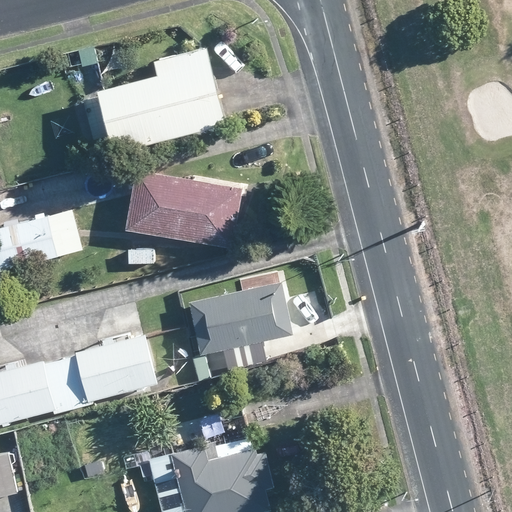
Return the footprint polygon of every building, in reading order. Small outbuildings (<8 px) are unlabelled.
[(242,115),(228,63),(222,39),(172,52),(176,65),(116,80),(133,143),(242,115)] [(253,184),(160,167),(148,165),(144,191),(138,223),(206,236),(242,243),(252,189),(253,184)] [(10,265),(67,251),(58,211),(1,225),(10,265)] [(161,260),(160,249),(160,246),(136,246),(136,260),(161,260)] [(299,331),(284,279),(196,304),(210,352),(228,347),(235,369),(272,358),(267,340),(299,331)] [(71,355),(83,402),(94,400),(101,398),(101,396),(168,380),(166,371),(156,331),(134,336),(94,346),(88,348),(89,351),(71,355)] [(62,408),(83,402),(71,355),(56,359),(56,356),(0,370),(0,421),(62,406),(62,408)] [(106,467),(157,453),(151,430),(100,443),(101,447),(83,452),(87,465),(70,469),(74,485),(108,476),(106,467)] [(197,511),(254,511),(281,505),(276,483),(284,481),(276,447),(267,449),(266,443),(218,455),(214,441),(183,449),(183,452),(158,459),(171,511),(181,511),(186,511),(197,508),(197,511)] [(0,493),(20,489),(26,488),(18,449),(0,452),(0,493)]
